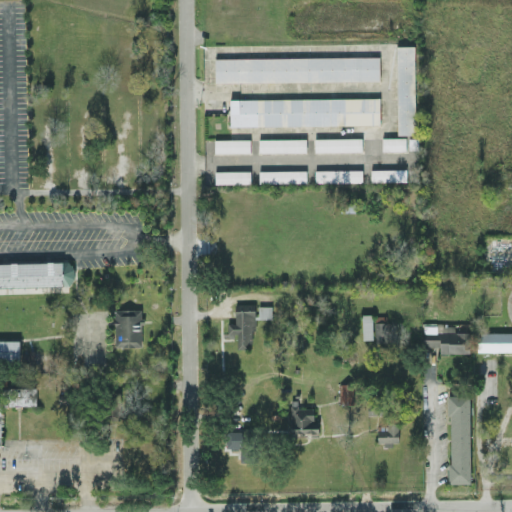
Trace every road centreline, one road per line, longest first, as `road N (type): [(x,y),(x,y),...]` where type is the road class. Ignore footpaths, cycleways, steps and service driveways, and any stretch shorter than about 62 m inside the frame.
road 1 (residential): [(189,0),(196,511)]
road 2 (residential): [(511,504),(90,511)]
